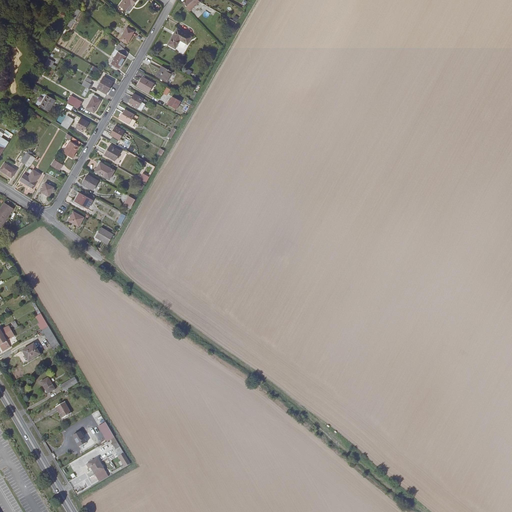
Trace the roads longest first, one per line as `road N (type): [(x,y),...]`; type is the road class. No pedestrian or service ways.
road 1 (track): [(436,511),(100,258)]
road 2 (residential): [(167,6),(50,217)]
road 3 (primary): [(0,389),(71,511)]
